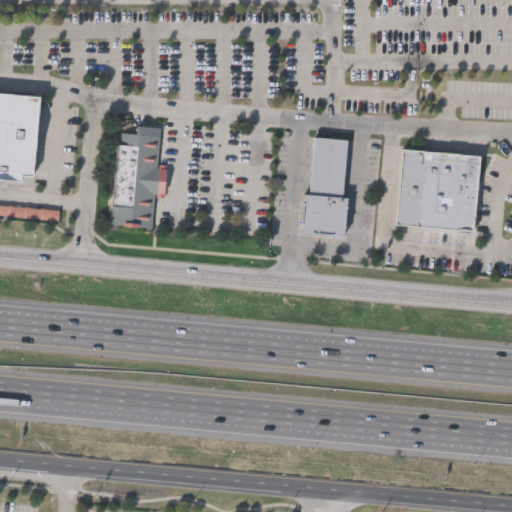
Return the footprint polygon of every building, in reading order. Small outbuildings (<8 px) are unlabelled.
[(0,90),(38,93),(32,177),(0,174),(0,90)] [(154,226),(110,224),(114,124),(159,126),(154,226)] [(312,136),(346,138),(341,192),(308,190),(312,136)] [(478,153),(473,228),(394,223),(400,148),(478,153)] [(301,193),(344,194),(343,233),(300,232),(301,193)]
